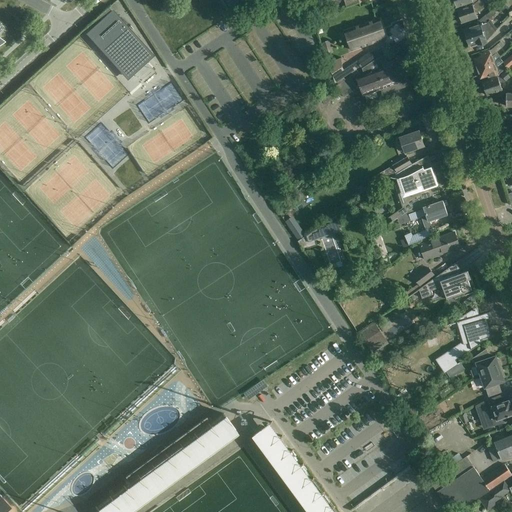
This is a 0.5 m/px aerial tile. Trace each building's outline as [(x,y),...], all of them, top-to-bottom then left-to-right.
[(487,0),(478,0),(475,4),(473,4),(473,5),(457,11),(462,23),(477,18),(475,11),(482,8),(481,5),(487,0)] [(109,8),(88,26),(132,75),(152,56),(109,8)] [(496,13),(493,10),(486,16),(479,21),(481,24),(481,25),(464,31),(470,48),(486,42),(486,41),(497,30),(493,24),(489,20),(496,13)] [(165,27),(173,19),(165,11),(157,18),(165,27)] [(386,38),(380,19),(345,32),(351,51),(386,38)] [(494,64),(495,63),(495,62),(500,58),(501,57),(497,52),(501,48),(498,44),(490,51),(480,55),(481,57),(474,59),(476,64),(474,64),(476,70),(494,64)] [(370,73),(372,79),(397,70),(399,74),(405,72),(399,56),(388,60),(386,58),(390,56),(388,49),(382,53),(384,56),(375,60),(375,59),(362,68),(362,66),(361,66),(362,68),(364,75),(370,73)] [(342,67),(332,74),(333,79),(334,84),(334,83),(360,66),(361,66),(362,66),(362,68),(375,59),(371,53),(344,71),(342,67)] [(494,64),(476,70),(477,71),(478,74),(479,74),(481,78),(488,76),(488,78),(498,75),(499,75),(507,68),(508,69),(511,65),(511,54),(503,62),(500,58),(495,62),(495,63),(494,64)] [(373,86),(379,83),(381,89),(383,95),(410,85),(405,72),(399,74),(397,70),(372,79),(371,80),(373,86)] [(492,80),(483,83),(485,89),(484,91),(485,93),(486,94),(487,96),(497,92),(502,90),(500,86),(511,76),(507,71),(498,78),(492,80)] [(373,86),(371,80),(372,79),(370,73),(364,75),(356,78),(359,84),(358,84),(359,87),(359,86),(361,91),(363,95),(381,89),(379,83),(373,86)] [(357,88),(350,76),(336,85),(336,86),(343,97),(357,88)] [(424,146),(419,131),(396,139),(398,145),(402,144),(405,153),(424,146)] [(379,185),(390,178),(397,173),(412,164),(408,157),(392,166),(394,168),(384,175),(385,177),(377,183),(379,185)] [(435,176),(434,175),(431,167),(425,169),(420,161),(421,160),(412,164),(397,173),(390,178),(391,179),(393,179),(395,180),(397,180),(398,180),(400,179),(406,197),(405,197),(407,205),(390,218),(392,222),(398,218),(408,211),(414,206),(427,198),(435,195),(436,195),(436,194),(433,195),(431,188),(438,186),(436,181),(437,181),(436,179),(435,176)] [(364,185),(357,188),(360,194),(367,191),(364,185)] [(443,201),(440,202),(437,194),(436,195),(435,195),(427,198),(414,206),(408,211),(410,218),(421,214),(426,230),(428,229),(431,234),(434,233),(430,220),(448,214),(443,201)] [(342,231),(337,216),(298,241),(303,249),(308,247),(308,248),(316,245),(315,240),(342,231)] [(411,233),(405,236),(406,238),(409,245),(431,235),(431,234),(428,229),(426,230),(412,236),(411,233)] [(460,248),(454,232),(420,244),(426,260),(460,248)] [(457,262),(407,298),(408,298),(419,290),(422,299),(433,295),(432,291),(442,287),(445,295),(447,299),(454,296),(463,293),(464,296),(476,292),(470,276),(467,277),(466,273),(465,272),(460,274),(456,264),(458,262),(457,262)] [(435,275),(428,267),(413,278),(420,287),(435,275)] [(477,306),(457,319),(458,322),(463,321),(469,337),(445,353),(446,355),(438,361),(446,372),(456,365),(459,363),(456,359),(483,341),(482,338),(483,338),(484,339),(490,337),(490,336),(492,335),(486,318),(483,319),(481,314),(480,314),(477,306)] [(374,321),(358,332),(373,354),(381,349),(372,336),(381,331),(374,321)] [(473,365),(469,366),(473,378),(481,375),(502,368),(499,360),(497,360),(496,356),(488,359),(487,356),(489,356),(486,349),(471,359),(473,365)] [(460,363),(457,365),(460,371),(469,365),(465,359),(460,362),(460,363)] [(502,368),(481,375),(489,397),(502,392),(499,386),(498,386),(497,383),(504,381),(503,377),(505,376),(502,368)] [(406,390),(397,395),(400,400),(409,394),(406,390)] [(496,397),(485,400),(475,406),(478,413),(484,411),(490,427),(506,422),(505,418),(511,415),(511,404),(510,404),(509,400),(498,404),(496,397)] [(408,400),(403,404),(408,412),(414,408),(408,400)] [(465,412),(458,416),(463,423),(468,421),(465,412)] [(131,482),(96,508),(98,511),(130,511),(238,433),(224,414),(209,425),(205,418),(166,447),(169,451),(155,461),(152,457),(127,476),(131,482)] [(336,511),(272,425),(255,438),(309,511),(336,511)] [(511,453),(511,435),(487,446),(494,461),(511,453)] [(448,470),(430,482),(437,492),(473,467),(467,457),(466,457),(448,470)] [(473,467),(437,492),(452,511),(457,511),(511,474),(505,464),(482,479),(473,467)] [(408,467),(349,507),(352,511),(389,487),(393,494),(416,478),(408,467)] [(502,496),(496,487),(480,498),(488,509),(496,504),(494,502),(502,496)] [(0,511),(3,511),(10,506),(0,494),(0,511)]
